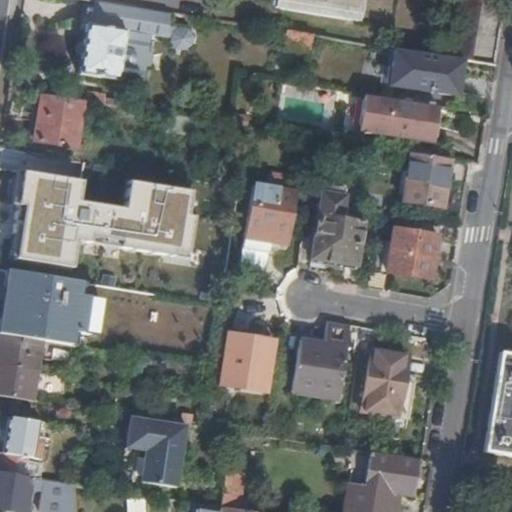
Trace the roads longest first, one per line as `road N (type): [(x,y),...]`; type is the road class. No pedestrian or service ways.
road 1 (residential): [(459,326),(495,114)]
road 2 (residential): [(436,511),(459,326)]
road 3 (residential): [(459,326),(294,297)]
